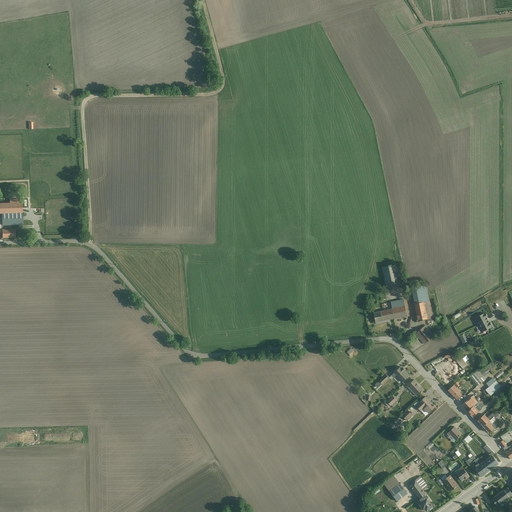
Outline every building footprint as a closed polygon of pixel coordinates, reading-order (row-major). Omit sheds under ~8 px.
[(3,226),(22,225),(21,200),(10,200),(10,206),(0,206),(0,217),(3,218),(3,226)] [(1,230),(1,240),(16,239),(16,229),(1,230)] [(402,289),(397,264),(384,267),(389,292),(402,289)] [(474,312),(491,303),(488,298),(474,305),(474,307),(466,311),(470,317),(476,314),(474,312)] [(417,320),(432,317),(429,299),(414,302),(417,320)] [(375,322),(406,315),(403,303),(372,310),(375,322)] [(484,313),(474,318),(478,325),(488,320),(484,313)] [(457,317),(460,324),(468,320),(467,317),(465,317),(464,314),(457,317)] [(488,320),(478,325),(482,333),(492,328),(488,320)] [(439,340),(431,327),(420,333),(428,346),(439,340)] [(467,346),(472,344),(469,335),(464,337),(467,346)] [(356,349),(351,353),(355,358),(360,354),(356,349)] [(453,363),(449,368),(455,372),(459,367),(453,363)] [(402,382),(410,375),(401,365),(390,375),(393,378),(397,375),(402,382)] [(437,373),(448,384),(454,379),(444,367),(437,373)] [(485,380),(479,373),(471,380),(477,387),(485,380)] [(390,375),(380,385),(383,388),(394,379),(390,375)] [(416,397),(425,389),(415,379),(407,386),(416,397)] [(457,400),(463,394),(454,384),(448,390),(457,400)] [(495,393),(488,386),(482,392),(488,399),(495,393)] [(389,406),(394,401),(389,396),(384,401),(389,406)] [(429,412),(435,406),(426,396),(416,405),(420,410),(425,406),(429,412)] [(463,405),(468,410),(474,405),(469,399),(463,405)] [(473,416),(479,410),(474,405),(468,410),(473,416)] [(410,421),(416,415),(412,411),(406,416),(410,421)] [(484,426),(491,420),(485,414),(478,420),(484,426)] [(484,426),(489,432),(496,426),(491,420),(484,426)] [(455,441),(462,434),(455,426),(447,433),(455,441)] [(471,444),(477,440),(473,435),(467,440),(471,444)] [(487,472),(499,463),(492,453),(479,462),(487,472)] [(487,472),(479,462),(474,466),(481,476),(487,472)] [(461,481),(469,475),(463,466),(455,472),(461,481)] [(414,495),(426,511),(434,505),(423,491),(429,486),(420,474),(408,484),(416,494),(414,495)] [(450,490),(458,485),(450,474),(443,480),(450,490)] [(407,493),(393,476),(384,483),(397,500),(407,493)] [(508,497),(510,495),(505,488),(491,498),(497,505),(508,497)]
